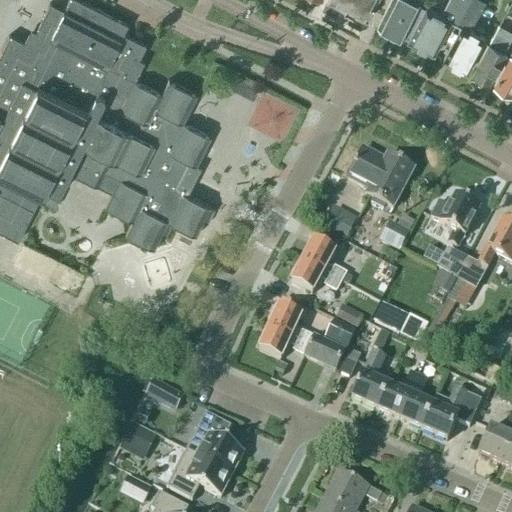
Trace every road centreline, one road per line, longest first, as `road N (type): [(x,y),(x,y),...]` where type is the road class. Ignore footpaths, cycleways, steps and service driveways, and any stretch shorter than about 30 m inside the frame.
road 1 (unclassified): [(306,419),(220,381),(210,354),(355,75)]
road 2 (unclassified): [(306,419),(511,506)]
road 3 (tertiary): [(511,156),(355,75)]
road 4 (tertiary): [(147,0),(244,44),(310,55)]
